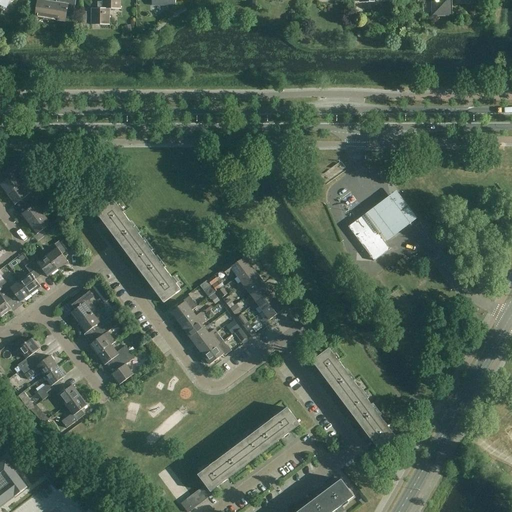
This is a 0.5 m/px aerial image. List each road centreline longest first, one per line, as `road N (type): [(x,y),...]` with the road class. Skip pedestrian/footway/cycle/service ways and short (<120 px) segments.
road 1 (secondary): [(0,129),(511,127)]
road 2 (secondary): [(511,110),(0,110)]
road 3 (residential): [(45,308),(108,255),(205,384),(224,386),(279,344)]
road 4 (tertiary): [(399,511),(508,321)]
road 5 (residential): [(279,344),(354,446),(327,467)]
road 6 (residential): [(210,511),(307,440),(327,467)]
